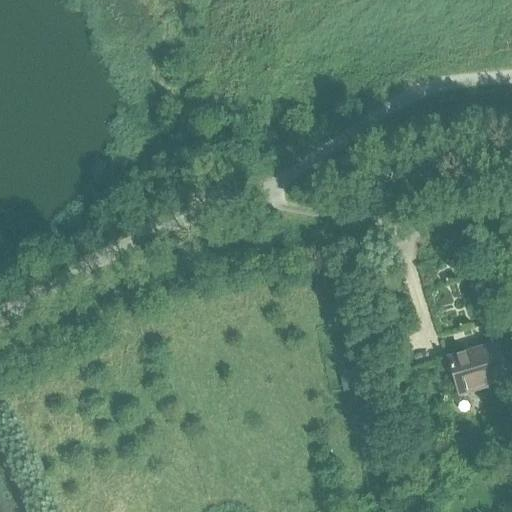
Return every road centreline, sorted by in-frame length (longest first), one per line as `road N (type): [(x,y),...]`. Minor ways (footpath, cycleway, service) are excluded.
road 1 (unclassified): [(247,201),(428,86),(511,78)]
road 2 (unclassified): [(0,320),(86,267),(200,213),(247,201)]
road 3 (unclassified): [(247,201),(416,230)]
